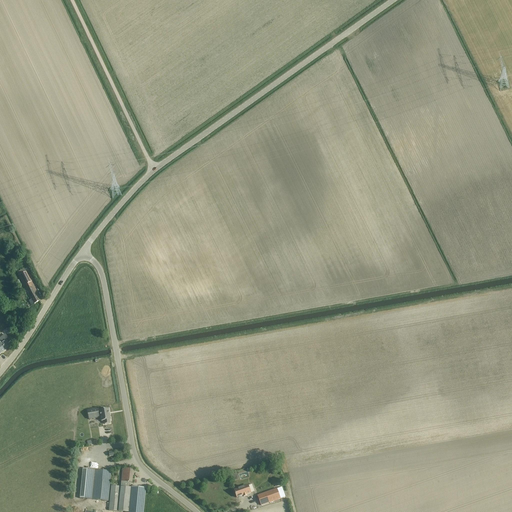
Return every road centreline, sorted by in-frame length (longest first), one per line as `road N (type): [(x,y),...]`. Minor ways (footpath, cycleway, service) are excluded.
road 1 (unclassified): [(196,511),(134,456),(103,279),(82,250)]
road 2 (tertiary): [(153,171),(394,0)]
road 3 (unclassified): [(153,171),(71,0)]
road 4 (tertiary): [(0,373),(82,250)]
